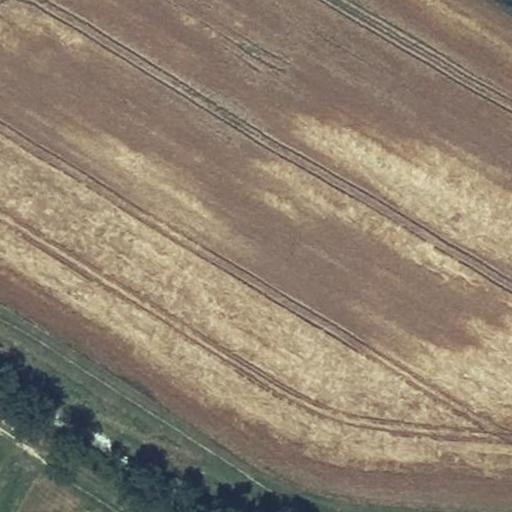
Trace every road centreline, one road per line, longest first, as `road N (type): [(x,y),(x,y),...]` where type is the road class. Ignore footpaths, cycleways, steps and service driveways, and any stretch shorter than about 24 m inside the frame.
road 1 (track): [(0,334),(196,458),(349,511)]
road 2 (track): [(121,511),(0,432)]
road 3 (track): [(383,511),(511,510)]
